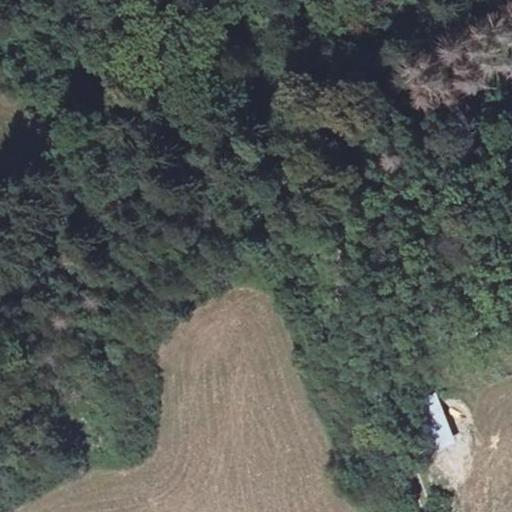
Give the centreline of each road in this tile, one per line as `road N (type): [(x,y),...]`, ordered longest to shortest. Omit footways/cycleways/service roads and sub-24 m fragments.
road 1 (track): [(428,511),(399,432),(356,367),(342,328),(347,309),(420,209),(448,192),(511,178)]
road 2 (track): [(386,251),(394,184),(434,145),(511,101)]
